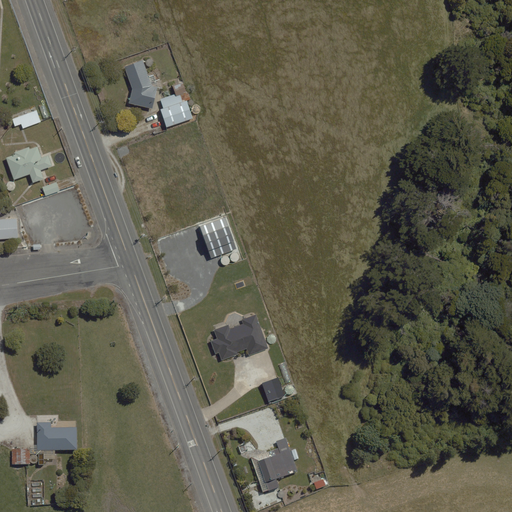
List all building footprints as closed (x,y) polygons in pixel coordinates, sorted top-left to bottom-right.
[(144,60),(125,67),(133,88),(130,103),(153,108),(158,86),(153,85),(144,60)] [(162,109),(168,127),(194,119),(188,101),(184,102),(182,96),(162,102),(164,108),(162,109)] [(22,123),(23,128),(43,121),(39,109),(36,109),(36,108),(19,114),(19,116),(13,118),(15,125),(22,123)] [(7,158),(15,180),(31,174),(34,183),(46,179),(43,170),(55,166),(48,145),(31,150),(30,148),(15,153),(16,155),(7,158)] [(58,182),(44,187),(46,194),(61,190),(58,182)] [(0,238),(20,237),(18,218),(0,219),(0,238)] [(43,241),(34,242),(34,251),(44,250),(43,241)] [(235,281),(238,291),(256,285),(252,275),(235,281)] [(220,352),(223,361),(238,355),(238,353),(248,350),(250,357),(270,349),(258,318),(255,315),(245,318),(243,324),(231,329),(227,325),(216,329),(214,335),(216,340),(212,341),(217,354),(220,352)] [(263,385),(270,403),(285,397),(278,379),(263,385)] [(54,429),(54,423),(39,424),(40,451),(78,449),(77,429),(54,429)] [(267,482),(297,471),(286,439),(277,442),(280,450),(274,451),(276,456),(260,462),(267,482)] [(30,449),(14,450),(15,467),(31,467),(30,449)]
